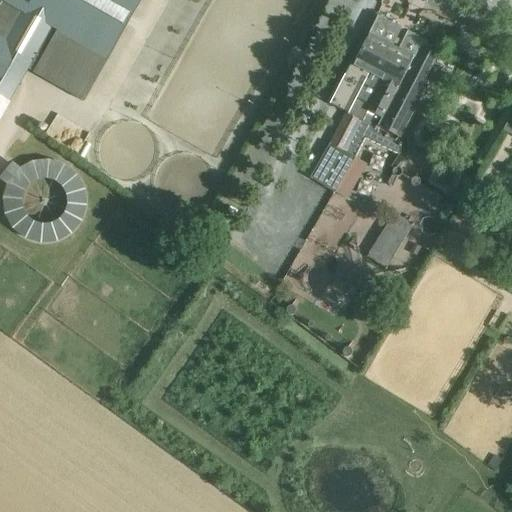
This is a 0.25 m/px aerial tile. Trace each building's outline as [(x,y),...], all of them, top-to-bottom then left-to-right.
[(108,58),(140,0),(0,0),(0,114),(27,68),(84,101),(108,58)] [(346,112),(312,178),(335,193),(341,182),(355,158),(366,138),(401,154),(401,143),(377,131),(379,126),(401,137),(422,97),(416,94),(437,55),(438,54),(423,47),(417,58),(399,49),(396,47),(393,46),(369,33),(352,65),(331,104),(346,112)] [(6,188),(4,199),(16,235),(47,242),(80,232),(87,200),(77,167),(42,159),(23,165),(9,162),(4,181),(6,188)] [(505,191),(479,177),(466,201),(492,215),(505,191)] [(370,256),(390,265),(411,221),(391,212),(370,256)]
